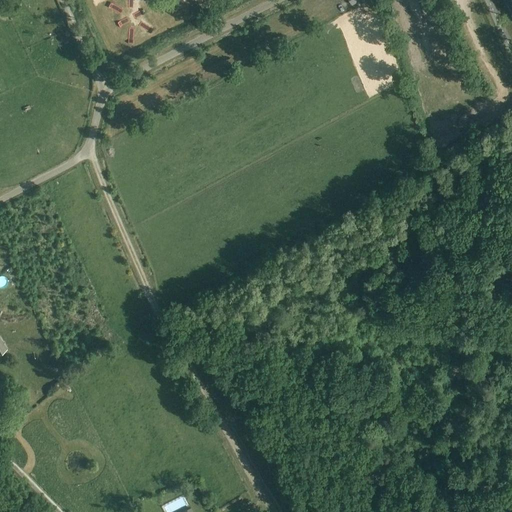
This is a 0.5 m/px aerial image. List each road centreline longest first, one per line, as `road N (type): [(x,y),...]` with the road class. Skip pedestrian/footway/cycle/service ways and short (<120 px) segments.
road 1 (track): [(89,149),(169,334),(271,511)]
road 2 (track): [(458,0),(497,82),(452,113),(412,0)]
road 3 (unclassified): [(104,89),(279,0)]
road 4 (unclassified): [(0,201),(86,153),(104,89)]
